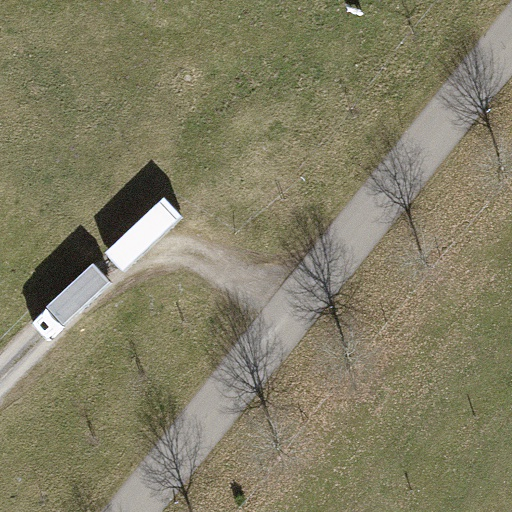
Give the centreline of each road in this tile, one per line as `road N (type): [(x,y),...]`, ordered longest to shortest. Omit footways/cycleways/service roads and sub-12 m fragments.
road 1 (unclassified): [(511,45),(134,511)]
road 2 (track): [(0,399),(141,239),(169,234),(289,322)]
